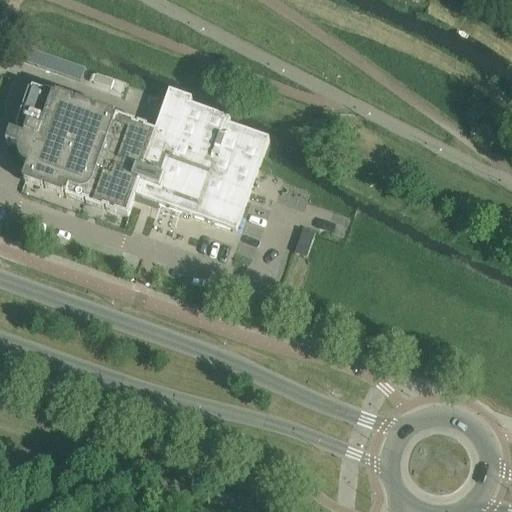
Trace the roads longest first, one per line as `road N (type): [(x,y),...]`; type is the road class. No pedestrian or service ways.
road 1 (secondary): [(397,433),(0,282)]
road 2 (unclassified): [(511,188),(145,0)]
road 3 (secondary): [(0,343),(157,399),(285,429),(384,469)]
road 4 (secondary): [(496,472),(489,440),(466,418),(423,415),(397,433)]
